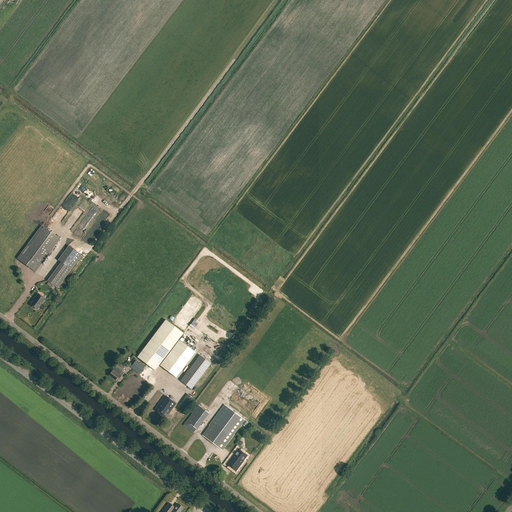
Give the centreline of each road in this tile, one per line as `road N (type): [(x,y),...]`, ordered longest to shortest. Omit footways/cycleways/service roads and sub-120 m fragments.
road 1 (unclassified): [(259,511),(0,315)]
road 2 (track): [(66,238),(86,252),(233,61)]
road 3 (tertiary): [(207,511),(0,355)]
